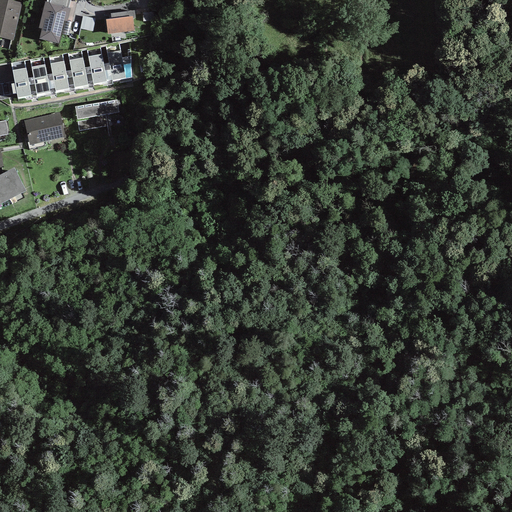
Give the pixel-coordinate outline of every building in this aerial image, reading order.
[(25,5),(0,0),(0,37),(17,41),(25,5)] [(47,0),(47,4),(44,3),(38,30),(41,31),(38,40),(59,45),(64,22),(67,22),(70,10),(68,9),(70,0),(47,0)] [(95,20),(83,17),(80,29),(92,32),(95,20)] [(132,18),(106,21),(108,36),(134,32),(132,18)] [(24,61),(10,64),(17,101),(134,80),(130,58),(121,59),(118,45),(106,47),(109,65),(103,66),(100,48),(87,51),(90,68),(84,69),(81,52),(67,54),(70,72),(65,72),(62,55),(49,57),(52,75),(46,76),(43,59),(30,61),(33,78),(28,79),(24,61)] [(117,101),(76,108),(79,131),(110,126),(108,116),(119,114),(117,101)] [(60,114),(24,122),(29,146),(65,138),(60,114)] [(14,170),(0,177),(0,205),(25,192),(14,170)]
